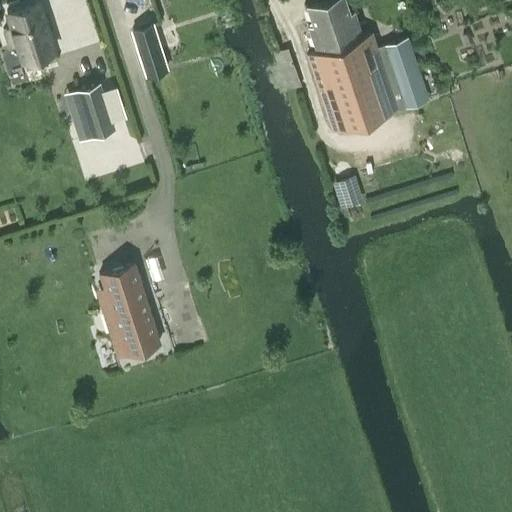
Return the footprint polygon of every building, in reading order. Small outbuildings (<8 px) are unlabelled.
[(11,25),(2,28),(8,46),(17,43),(22,58),(23,58),(26,66),(55,57),(52,49),(54,48),(38,0),(36,0),(6,10),(11,25)] [(345,0),(308,0),(305,1),(312,22),(307,24),(316,48),(306,51),(331,128),(397,106),(378,48),(372,30),(361,33),(353,8),(349,10),(345,0)] [(151,22),(132,28),(147,73),(166,67),(151,22)] [(378,48),(397,106),(424,97),(405,39),(378,48)] [(83,111),(71,114),(78,138),(114,127),(99,79),(75,87),(83,111)] [(83,111),(75,87),(63,91),(71,114),(83,111)] [(134,260),(98,271),(110,306),(102,309),(108,329),(116,326),(124,351),(159,339),(134,260)]
